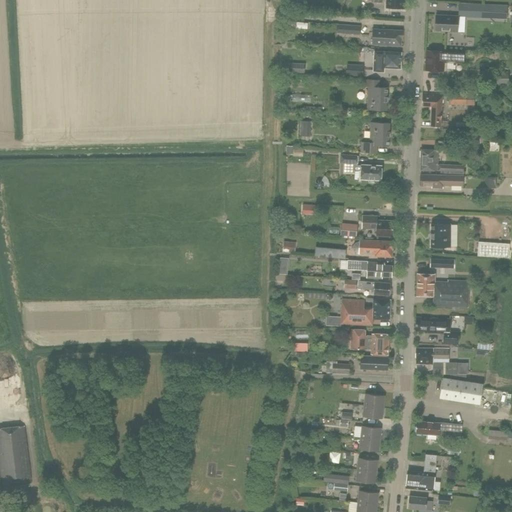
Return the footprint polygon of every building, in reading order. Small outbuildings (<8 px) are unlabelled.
[(404,8),(404,0),(386,0),(386,8),(404,8)] [(491,4),(471,3),(470,17),(491,18),(491,4)] [(435,30),(458,31),(458,16),(436,14),(435,30)] [(360,34),(361,26),(347,25),(346,33),(360,34)] [(373,28),(372,36),(372,44),(401,46),(401,39),(402,39),(402,30),(373,28)] [(443,62),(444,51),(427,50),(426,70),(443,71),(443,62)] [(374,51),(373,71),(384,72),(384,67),(399,68),(400,67),(401,54),(400,52),(374,51)] [(464,52),(444,51),(443,62),(463,63),(464,52)] [(305,62),(286,62),(286,71),(305,71),(305,62)] [(363,65),(347,64),(346,76),(362,76),(363,65)] [(511,86),(511,78),(497,78),(498,87),(511,86)] [(387,87),(379,87),(379,80),(364,79),(364,86),(368,86),(367,109),(386,110),(387,87)] [(430,126),(441,126),(442,94),(422,93),(422,106),(431,106),(430,126)] [(474,105),(474,94),(449,93),(449,104),(474,105)] [(300,135),(310,136),(311,121),(301,120),(300,135)] [(377,153),(377,145),(389,146),(390,123),(370,122),(369,142),(361,142),(361,152),(377,153)] [(303,145),(286,145),(286,154),(293,154),(293,156),(303,156),(303,145)] [(440,170),(440,174),(463,175),(464,165),(437,164),(438,150),(421,149),(420,169),(440,170)] [(361,165),(357,165),(358,155),(340,154),(340,162),(344,162),(344,173),(355,173),(355,171),(361,171),(360,178),(381,179),(382,166),(361,165)] [(463,187),(463,175),(440,174),(440,175),(420,174),(420,185),(432,186),(432,187),(443,187),(443,186),(463,187)] [(321,189),(324,187),(324,183),(322,180),(318,180),(315,182),(315,186),(317,189),(321,189)] [(393,236),(394,220),(377,220),(377,216),(363,215),(362,228),(376,229),(376,235),(393,236)] [(288,230),(289,217),(281,217),(280,229),(288,230)] [(340,236),(356,237),(357,224),(341,223),(340,236)] [(451,224),(431,224),(431,247),(451,247),(451,246),(457,246),(457,225),(451,224)] [(296,241),(284,240),(283,251),(295,251),(296,241)] [(360,240),(360,242),(358,242),(357,242),(356,243),(355,243),(355,244),(354,245),(353,246),(353,247),(353,248),(353,250),(353,251),(354,252),(354,253),(355,253),(356,254),(357,255),(358,255),(359,255),(375,256),(392,257),(392,250),(393,241),(376,240),(360,240)] [(391,276),(392,265),(384,265),(384,263),(347,261),(346,269),(367,271),(367,277),(380,278),(380,276),(391,276)] [(287,274),(288,264),(280,263),(279,274),(287,274)] [(433,295),(433,305),(468,307),(469,281),(444,280),(444,281),(434,281),(435,275),(417,274),(417,295),(433,295)] [(344,287),(356,288),(357,280),(344,279),(344,287)] [(359,280),(358,285),(358,288),(374,289),(374,294),(389,295),(389,293),(390,293),(391,288),(389,288),(390,283),(375,282),(375,281),(359,280)] [(365,300),(357,300),(342,299),(341,323),(372,325),(373,318),(389,319),(390,299),(373,298),(373,307),(364,307),(365,300)] [(450,318),(416,317),(416,330),(425,331),(425,332),(444,333),(444,343),(458,344),(458,332),(450,331),(450,318)] [(372,333),(372,335),(365,335),(365,329),(351,329),(350,348),(371,349),(371,354),(388,355),(389,334),(372,333)] [(281,331),(281,341),(292,341),(292,331),(281,331)] [(296,351),(310,351),(311,342),(296,342),(296,351)] [(416,356),(416,363),(433,364),(433,358),(449,358),(449,348),(433,348),(416,347),(416,356)] [(361,356),(361,368),(387,369),(388,357),(361,356)] [(326,371),(349,373),(350,364),(336,363),(337,361),(327,361),(326,371)] [(434,375),(467,375),(468,364),(433,363),(434,375)] [(440,397),(479,404),(483,384),(443,378),(440,397)] [(364,405),(383,407),(385,395),(365,393),(364,405)] [(383,407),(364,405),(363,416),(382,418),(383,407)] [(440,429),(440,425),(440,423),(440,422),(434,422),(417,420),(416,433),(428,434),(427,440),(436,440),(436,434),(439,435),(440,429)] [(0,511),(0,494),(1,494),(0,484),(31,481),(25,425),(0,428),(0,511)] [(360,437),(380,439),(381,427),(362,425),(360,437)] [(511,432),(489,430),(488,439),(511,441),(511,432)] [(380,439),(360,437),(359,448),(379,450),(380,439)] [(406,487),(433,490),(436,463),(440,463),(441,457),(437,456),(437,455),(425,454),(424,472),(408,470),(406,487)] [(357,469),(377,471),(378,459),(358,457),(357,469)] [(377,471),(357,469),(356,481),(375,483),(377,471)] [(323,481),(348,484),(349,476),(324,473),(323,481)] [(358,502),(377,504),(378,492),(359,490),(358,502)] [(426,509),(432,510),(433,501),(427,500),(427,497),(409,495),(408,508),(426,510),(426,509)] [(438,503),(450,504),(451,496),(439,495),(438,503)] [(304,506),(304,499),(296,498),(295,505),(304,506)] [(376,511),(377,504),(358,502),(356,511),(376,511)]
